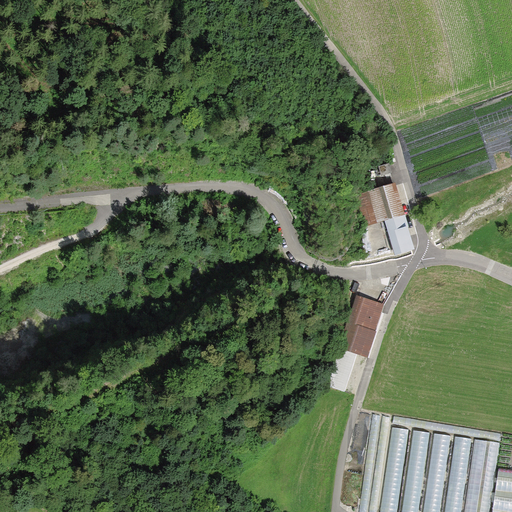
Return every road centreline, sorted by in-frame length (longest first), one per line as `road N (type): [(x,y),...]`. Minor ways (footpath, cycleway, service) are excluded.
road 1 (track): [(418,258),(376,270),(312,265),(291,243),(278,210),(238,186),(0,206)]
road 2 (track): [(293,0),(369,95),(392,139),(421,240),(418,258)]
road 3 (track): [(418,258),(392,297),(353,412),(334,511)]
road 4 (track): [(113,196),(93,228),(0,269)]
